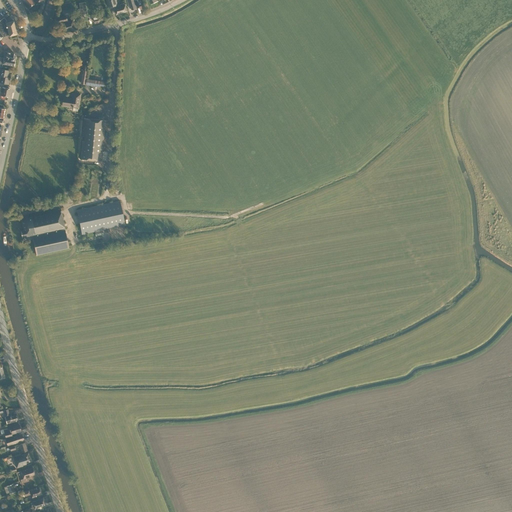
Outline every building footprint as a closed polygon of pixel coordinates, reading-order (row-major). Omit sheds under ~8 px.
[(21,0),(29,8),(34,3),(32,0),(21,0)] [(118,5),(116,0),(107,0),(110,7),(113,7),(114,6),(116,14),(127,11),(125,3),(120,5),(118,5)] [(127,0),(128,1),(130,8),(131,8),(132,10),(136,9),(136,7),(142,5),(140,0),(127,0)] [(67,22),(66,16),(55,18),(56,23),(59,23),(61,33),(74,30),(72,19),(69,19),(69,22),(67,22)] [(13,21),(6,23),(5,22),(6,21),(4,17),(0,20),(0,40),(3,39),(2,38),(7,36),(9,35),(9,36),(10,36),(17,34),(13,21)] [(2,64),(14,65),(14,60),(13,60),(13,57),(14,53),(4,52),(3,58),(0,57),(0,67),(2,67),(2,64)] [(0,76),(8,77),(9,71),(0,68),(0,75),(0,76)] [(0,76),(0,82),(8,84),(10,77),(8,77),(0,76)] [(86,79),(86,85),(99,87),(99,86),(100,81),(86,79)] [(8,97),(9,88),(2,87),(0,87),(0,86),(0,91),(1,92),(0,96),(8,97)] [(63,98),(62,106),(73,108),(72,111),(77,112),(78,108),(80,94),(72,93),(71,99),(63,98)] [(102,161),(105,120),(83,118),(80,159),(102,161)] [(125,225),(119,201),(76,210),(82,235),(125,225)] [(32,237),(34,246),(36,255),(69,248),(60,209),(21,217),(23,230),(20,231),(22,237),(29,236),(29,238),(32,237)] [(7,424),(16,421),(16,420),(17,419),(16,415),(12,416),(11,416),(11,415),(10,415),(8,409),(4,410),(7,424)] [(16,424),(8,426),(8,427),(3,428),(5,438),(12,436),(11,434),(21,431),(19,424),(16,425),(16,424)] [(20,434),(6,439),(8,445),(22,441),(22,440),(24,439),(22,435),(21,436),(20,434)] [(11,451),(15,449),(15,450),(19,449),(20,453),(27,450),(25,442),(9,447),(11,451)] [(31,461),(28,452),(13,457),(16,468),(23,466),(22,465),(26,464),(25,462),(31,461)] [(35,474),(32,467),(20,471),(22,478),(20,478),(21,482),(26,481),(25,478),(29,476),(35,474)] [(6,486),(9,493),(15,491),(12,484),(6,486)] [(30,494),(31,496),(31,498),(36,496),(36,495),(41,493),(40,488),(37,489),(36,488),(22,492),(24,496),(30,494)] [(32,502),(33,505),(31,505),(32,507),(25,509),(24,511),(35,511),(39,511),(38,508),(40,508),(39,507),(45,505),(43,498),(32,502)]
